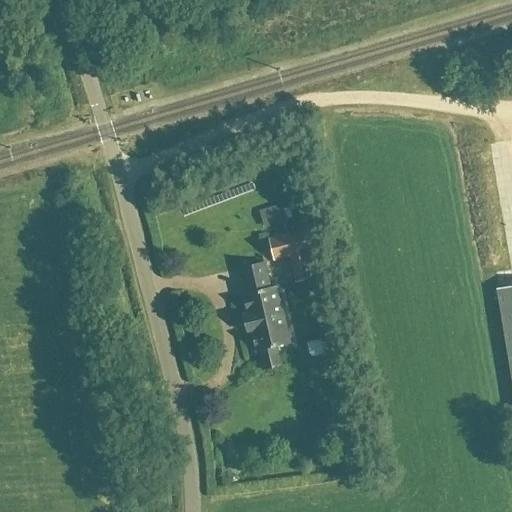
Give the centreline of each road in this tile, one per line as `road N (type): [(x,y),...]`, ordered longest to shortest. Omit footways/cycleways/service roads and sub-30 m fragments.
road 1 (unclassified): [(119,169),(332,98),(511,106)]
road 2 (unclassified): [(193,511),(190,459),(119,169)]
road 3 (unclassified): [(119,169),(59,0)]
